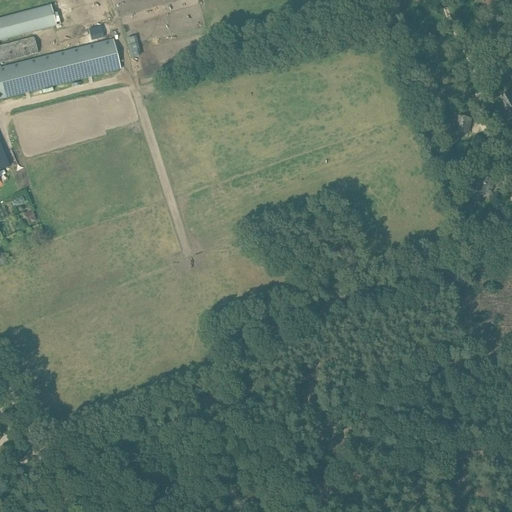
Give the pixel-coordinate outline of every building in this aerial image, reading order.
[(57,26),(51,4),(0,17),(0,100),(122,69),(114,38),(40,57),(0,67),(0,63),(38,54),(34,37),(0,45),(0,40),(33,32),(57,26)] [(88,29),(91,40),(103,37),(100,26),(88,29)] [(130,50),(138,48),(135,36),(127,37),(130,50)] [(511,94),(510,91),(498,98),(505,110),(511,105),(511,94)] [(472,118),(458,115),(455,129),(469,132),(472,118)] [(0,170),(8,167),(0,146),(0,170)] [(0,187),(8,180),(2,172),(0,172),(0,187)] [(482,176),(477,189),(490,193),(495,181),(482,176)] [(12,208),(26,202),(22,192),(8,197),(12,208)] [(32,211),(24,215),(29,224),(36,221),(32,211)]
